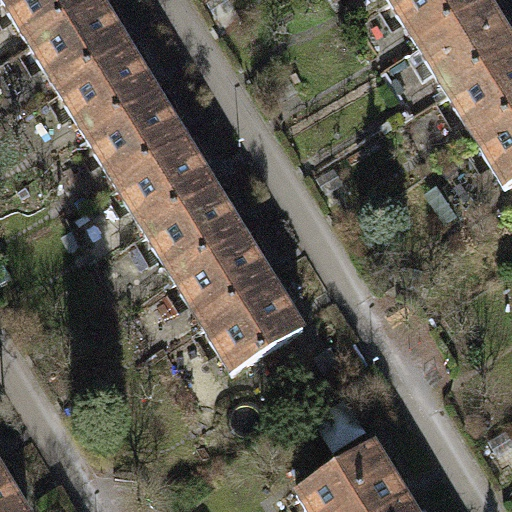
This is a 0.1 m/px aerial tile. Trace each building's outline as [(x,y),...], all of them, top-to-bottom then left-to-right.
[(89,0),(0,0),(0,13),(20,47),(91,4),(89,0)] [(475,0),(386,0),(381,3),(410,50),(481,7),(475,0)] [(91,4),(20,47),(50,94),(120,51),(91,4)] [(481,7),(410,50),(440,98),(510,55),(481,7)] [(120,51),(50,94),(79,142),(149,98),(120,51)] [(511,58),(510,55),(440,98),(469,145),(511,118),(511,58)] [(149,98),(79,142),(108,189),(179,146),(149,98)] [(511,118),(469,145),(498,192),(511,183),(511,118)] [(179,146),(108,189),(137,236),(208,193),(179,146)] [(208,193),(137,236),(166,284),(237,241),(208,193)] [(237,241),(166,284),(195,331),(266,288),(237,241)] [(266,288),(195,331),(224,379),(295,335),(266,288)] [(367,449),(289,497),(298,511),(383,511),(400,502),(367,449)] [(12,511),(0,491),(0,511),(12,511)] [(405,511),(400,502),(383,511),(405,511)]
